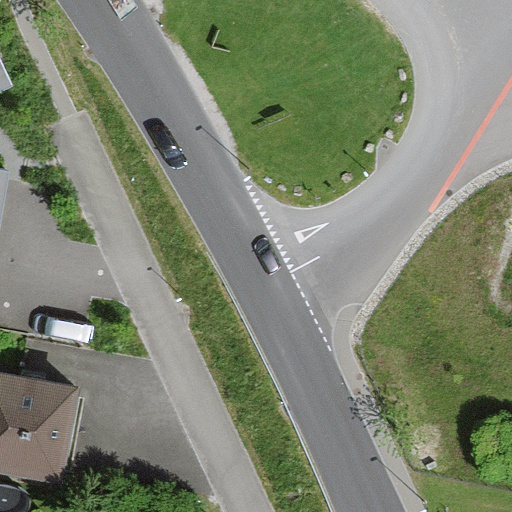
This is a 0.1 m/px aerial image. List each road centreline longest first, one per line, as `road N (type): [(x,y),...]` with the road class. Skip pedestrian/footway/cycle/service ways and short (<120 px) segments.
road 1 (secondary): [(100,0),(265,286),(370,511)]
road 2 (residential): [(246,511),(56,113)]
